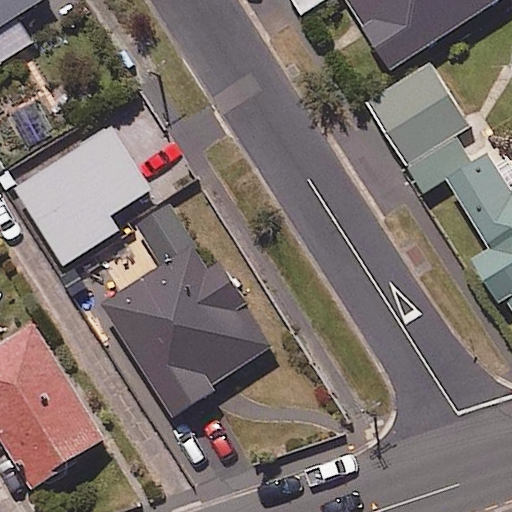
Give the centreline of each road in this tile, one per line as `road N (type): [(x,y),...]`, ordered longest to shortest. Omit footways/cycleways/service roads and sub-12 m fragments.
road 1 (residential): [(495,471),(196,0)]
road 2 (tertiary): [(495,471),(376,511)]
